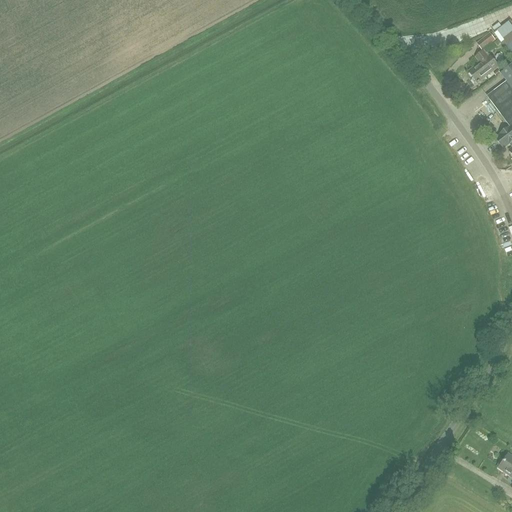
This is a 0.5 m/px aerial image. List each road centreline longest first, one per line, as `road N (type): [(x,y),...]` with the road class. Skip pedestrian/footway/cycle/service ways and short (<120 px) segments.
road 1 (unclassified): [(511,213),(483,160),(357,0)]
road 2 (unclassified): [(397,511),(486,386),(511,325)]
